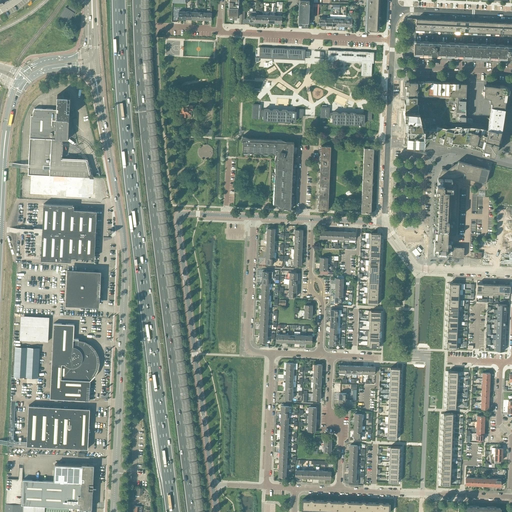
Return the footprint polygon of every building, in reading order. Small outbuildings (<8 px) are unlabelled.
[(308,26),(308,0),(299,0),(298,25),(308,26)] [(366,0),(365,16),(365,31),(369,31),(369,29),(378,29),(379,0),(366,0)] [(66,7),(60,15),(61,15),(64,17),(68,20),(72,15),(73,16),(77,11),(76,11),(70,6),(68,9),(66,7)] [(255,22),(256,15),(256,8),(253,7),(252,11),(249,11),(248,12),(248,15),(249,15),(249,22),(255,22)] [(407,18),(407,23),(416,23),(416,29),(420,29),(421,19),(416,18),(416,20),(412,20),(412,18),(407,18)] [(415,33),(416,29),(416,23),(407,23),(407,33),(415,33)] [(511,45),(415,41),(415,33),(407,33),(406,54),(511,58),(511,45)] [(303,49),(260,48),(259,56),(300,58),(305,58),(305,49),(303,49)] [(328,50),(328,59),(364,60),(363,75),(371,76),(372,61),(373,61),(374,52),(371,52),(343,51),(328,50)] [(465,119),(466,83),(458,82),(452,81),(452,82),(409,80),(409,79),(404,79),(404,83),(406,83),(406,89),(408,89),(408,95),(406,95),(405,100),(404,100),(404,108),(403,120),(404,120),(406,125),(406,134),(405,133),(403,145),(425,149),(426,144),(430,139),(434,139),(434,140),(450,145),(450,144),(458,147),(458,145),(494,154),(499,134),(500,134),(503,117),(504,107),(505,99),(507,92),(506,92),(507,86),(503,84),(499,85),(490,84),(484,83),(483,96),(488,96),(488,97),(490,97),(489,101),(491,101),(490,106),(490,111),(489,115),(487,126),(472,124),(465,119)] [(31,115),(30,137),(62,139),(68,139),(69,120),(67,118),(67,117),(69,117),(69,115),(69,112),(70,96),(57,95),(56,109),(34,108),(33,112),(33,115),(31,115)] [(184,104),(181,104),(181,109),(180,109),(180,110),(180,111),(179,112),(180,113),(180,116),(183,116),(183,117),(187,117),(187,116),(191,116),(191,110),(192,110),(192,105),(190,105),(190,103),(184,102),(184,104)] [(260,105),(259,105),(253,104),(252,118),(260,118),(260,116),(264,117),(264,120),(290,121),(290,122),(291,122),(291,121),(295,121),(295,116),(301,117),(302,117),(303,109),(295,109),(295,111),(287,111),(287,110),(282,109),(282,111),(278,111),(278,109),(274,109),(274,110),(269,110),(269,109),(265,109),(265,110),(260,110),(260,105)] [(371,112),(364,112),(363,114),(355,114),(355,113),(351,112),(350,114),(346,114),(346,112),(342,112),(342,113),(337,113),(337,112),(333,112),(333,113),(328,113),(328,108),(321,107),(321,117),(328,117),(328,116),(333,116),(332,123),(359,124),(359,125),(360,126),(360,124),(363,124),(364,119),(370,120),(371,112)] [(276,160),(274,204),(277,205),(277,206),(283,208),(284,207),(291,209),(294,142),(286,142),(285,143),(284,142),(283,141),(282,140),(281,140),(280,140),(250,138),(242,136),(241,140),(243,141),(242,152),(276,153),(276,155),(274,160),(276,160)] [(30,137),(28,174),(31,174),(93,177),(94,177),(91,168),(88,168),(86,160),(61,159),(62,156),(62,154),(63,152),(63,151),(63,149),(63,147),(63,145),(63,144),(63,142),(62,139),(30,137)] [(321,145),(321,161),(330,162),(331,146),(326,146),(326,145),(325,145),(325,146),(321,145)] [(363,163),(373,164),(374,148),(370,147),(368,147),(364,147),(363,163)] [(329,178),(330,162),(321,161),(320,177),(329,178)] [(438,177),(438,178),(452,179),(452,178),(463,176),(484,182),(485,182),(489,170),(489,169),(458,161),(458,162),(454,165),(453,164),(451,165),(452,166),(447,170),(445,169),(444,169),(442,169),(441,170),(442,170),(438,177)] [(372,180),(373,164),(363,163),(363,179),(372,180)] [(485,190),(484,197),(501,197),(501,186),(507,188),(507,198),(511,197),(511,176),(490,171),(485,190)] [(30,194),(64,196),(66,196),(66,197),(91,198),(94,198),(93,193),(94,177),(93,177),(31,174),(30,194)] [(329,178),(320,177),(320,180),(319,193),(329,194),(329,180),(329,178)] [(453,184),(452,184),(452,179),(438,178),(435,187),(437,188),(434,254),(452,255),(452,257),(463,258),(464,247),(447,246),(447,242),(450,242),(450,240),(447,240),(447,235),(456,235),(458,186),(453,184)] [(363,179),(362,195),(372,196),(372,180),(363,179)] [(328,210),(329,194),(319,193),(318,209),(322,210),(324,210),(328,210)] [(371,212),(372,196),(362,195),(361,211),(365,212),(367,212),(371,212)] [(42,228),(42,232),(96,234),(96,225),(96,222),(97,210),(74,209),(74,205),(73,205),(44,204),(42,228)] [(95,258),(96,234),(42,232),(41,260),(70,261),(71,261),(71,257),(95,258)] [(294,259),(294,265),(291,265),(291,268),(295,268),(295,265),(301,265),(301,259),(294,259)] [(97,305),(98,292),(100,292),(100,286),(98,285),(99,273),(86,272),(67,271),(65,303),(97,305)] [(48,341),(49,317),(25,316),(21,316),(20,340),(48,341)] [(50,399),(64,399),(89,401),(90,381),(90,380),(91,381),(96,376),(99,370),(101,363),(100,355),(97,349),(92,343),(85,340),(78,338),(73,338),(74,324),(54,323),(50,399)] [(15,347),(14,377),(38,378),(39,348),(15,347)] [(29,405),(27,445),(27,446),(88,449),(88,447),(87,447),(88,423),(89,423),(89,419),(88,419),(88,418),(88,416),(87,414),(85,412),(83,410),(81,409),(78,409),(61,410),(61,407),(29,405)] [(21,505),(64,507),(91,508),(92,490),(93,490),(93,483),(93,465),(82,464),(82,465),(55,464),(54,481),(23,479),(21,505)] [(5,504),(21,505),(23,465),(19,465),(18,479),(6,479),(5,504)] [(302,509),(319,510),(320,500),(313,500),(313,498),(310,498),(309,500),(303,499),(302,509)] [(319,510),(337,510),(337,501),(330,500),(330,499),(327,499),(327,500),(320,500),(319,510)] [(337,510),(345,511),(354,511),(355,502),(347,501),(347,500),(344,500),(344,501),(337,501),(337,510)] [(354,511),(370,511),(371,511),(372,502),(365,502),(365,501),(362,501),(362,502),(355,502),(354,511)] [(371,511),(389,511),(389,503),(382,503),(382,502),(380,501),(379,501),(379,503),(372,502),(371,511)]
